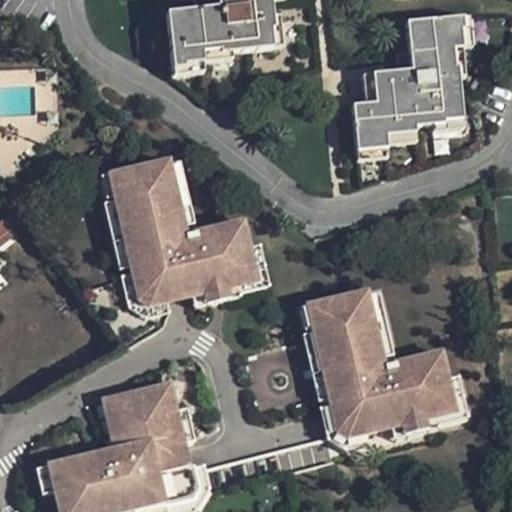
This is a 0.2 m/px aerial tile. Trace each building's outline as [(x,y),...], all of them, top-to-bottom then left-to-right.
[(208,0),(195,1),(197,12),(169,16),(175,72),(186,71),(186,67),(203,66),(202,55),(222,54),(222,59),(232,58),(273,53),(271,34),(276,33),(274,21),(272,3),(278,3),(278,0),(208,0)] [(282,51),(279,20),(274,21),(276,33),(271,34),(273,53),(282,51)] [(349,109),(354,154),(386,151),(386,148),(385,139),(414,136),(413,130),(431,128),(442,127),(442,124),(460,122),(456,82),(454,69),(452,70),(450,53),(461,52),(459,33),(461,33),(460,20),(404,27),(407,55),(394,57),(396,75),(370,78),(373,106),(363,107),(349,109)] [(459,33),(461,52),(470,51),(467,20),(460,20),(461,33),(459,33)] [(454,69),(456,82),(464,81),(461,52),(450,53),(452,70),(454,69)] [(203,66),(233,62),(232,58),(222,59),(222,54),(202,55),(203,66)] [(175,77),(204,74),(203,66),(186,67),(186,71),(175,72),(175,77)] [(373,106),(370,78),(361,79),(363,107),(373,106)] [(442,127),(431,128),(432,135),(461,132),(460,122),(442,124),(442,127)] [(385,139),(386,148),(415,145),(414,136),(385,139)] [(386,151),(354,154),(355,163),(387,160),(386,151)] [(197,236),(180,164),(169,167),(168,163),(101,179),(107,206),(123,272),(125,280),(131,306),(141,312),(168,306),(167,302),(192,296),(203,294),(201,285),(215,282),(217,290),(257,281),(250,250),(244,224),(212,232),(213,238),(198,242),(197,236)] [(119,273),(123,272),(107,206),(103,207),(119,273)] [(213,238),(212,232),(197,236),(198,242),(213,238)] [(203,294),(192,296),(196,310),(242,299),(241,296),(270,289),(260,248),(250,250),(257,281),(217,290),(215,282),(201,285),(203,294)] [(125,280),(121,281),(128,309),(140,318),(169,311),(168,306),(141,312),(131,306),(125,280)] [(371,295),(304,311),(311,339),(327,405),(329,412),(331,418),(337,417),(342,437),(352,443),(371,439),(370,435),(405,427),(414,424),(412,415),(422,412),(427,432),(444,428),(474,421),(464,380),(453,383),(447,356),(415,364),(416,370),(402,374),(400,367),(383,296),(371,299),(371,295)] [(327,405),(311,339),(307,340),(323,406),(327,405)] [(415,364),(400,367),(402,374),(416,370),(415,364)] [(119,457),(54,473),(63,511),(158,511),(172,509),(172,511),(173,511),(196,506),(203,494),(198,472),(195,472),(173,389),(117,403),(130,454),(119,457)] [(130,454),(117,403),(106,405),(119,457),(130,454)] [(374,449),(371,439),(352,443),(342,437),(337,417),(331,418),(329,412),(325,413),(334,448),(349,455),(374,449)] [(445,432),(444,428),(427,432),(422,412),(412,415),(414,424),(405,427),(409,441),(445,432)] [(48,465),(38,467),(41,493),(51,491),(48,465)] [(206,470),(198,472),(203,494),(196,506),(173,511),(172,511),(172,509),(158,511),(201,511),(212,494),(206,470)]
